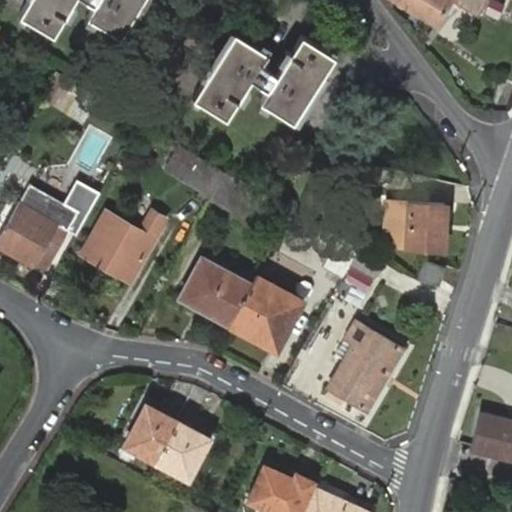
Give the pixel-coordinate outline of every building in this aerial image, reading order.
[(55,32),(74,0),(65,0),(53,21),(25,5),(21,12),(55,32)] [(144,0),(27,0),(25,5),(53,21),(65,0),(92,0),(98,3),(91,15),(124,36),(144,0)] [(389,0),(431,27),(448,1),(454,5),(457,0),(389,0)] [(249,70),(256,74),(274,85),(268,95),(302,115),(341,48),(308,28),(282,72),(264,62),(272,49),(238,29),(203,89),(229,105),(249,70)] [(230,117),(256,74),(249,70),(229,105),(203,89),(198,97),(230,117)] [(96,97),(51,71),(36,97),(80,123),(96,97)] [(228,171),(182,143),(167,167),(214,195),(228,171)] [(374,185),(378,168),(339,159),(336,177),(374,185)] [(228,171),(214,195),(211,201),(252,225),(270,197),(228,171)] [(0,214),(0,235),(21,198),(12,193),(0,214)] [(21,198),(0,235),(0,243),(44,269),(69,225),(21,198)] [(440,249),(442,206),(405,204),(403,248),(440,249)] [(129,276),(164,214),(152,207),(140,229),(107,210),(83,250),(129,276)] [(381,263),(357,249),(347,266),(370,280),(381,263)] [(226,325),(251,281),(239,275),(237,279),(201,257),(178,298),(197,308),(200,304),(211,311),(209,315),(226,325)] [(435,290),(439,271),(419,265),(414,283),(435,290)] [(370,280),(347,266),(331,293),(354,307),(371,281),(370,280)] [(300,304),(253,277),(251,281),(226,325),(273,352),(300,304)] [(197,308),(209,315),(211,311),(200,304),(197,308)] [(327,384),(344,394),(368,407),(401,345),(353,317),(343,337),(351,341),(327,384)] [(338,403),(344,394),(327,384),(321,393),(338,403)] [(126,439),(158,458),(180,418),(147,400),(126,439)] [(474,449),(511,458),(511,417),(484,411),(474,449)] [(180,418),(158,458),(190,475),(211,435),(180,418)] [(269,511),(294,511),(311,484),(293,474),(289,480),(264,466),(246,499),(269,511)] [(338,511),(341,508),(313,493),(302,511),(338,511)] [(208,511),(184,499),(175,511),(208,511)]
